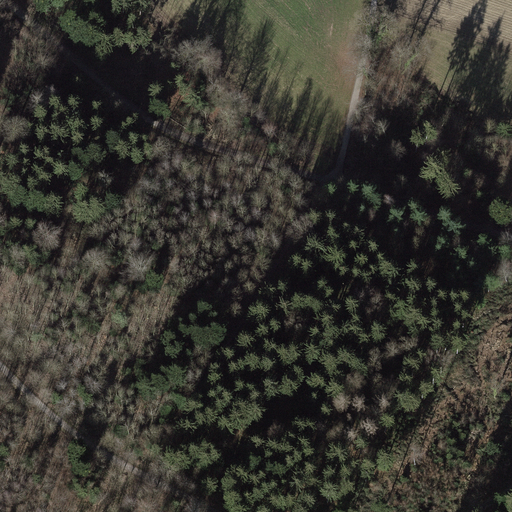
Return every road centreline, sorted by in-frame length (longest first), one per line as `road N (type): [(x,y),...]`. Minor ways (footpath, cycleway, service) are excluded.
road 1 (track): [(511,238),(189,140),(91,77),(0,0)]
road 2 (track): [(0,364),(35,402),(115,460),(216,511)]
road 3 (track): [(374,0),(336,184)]
